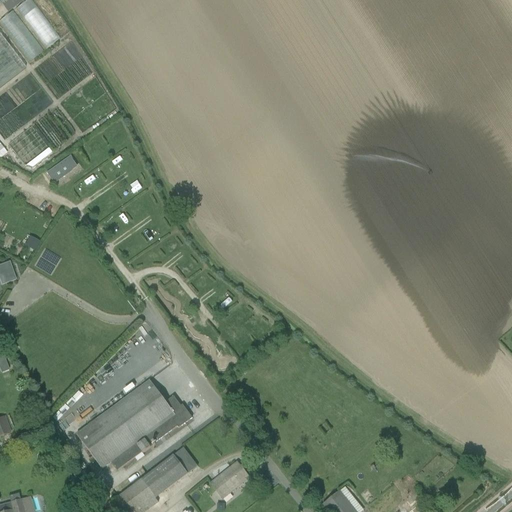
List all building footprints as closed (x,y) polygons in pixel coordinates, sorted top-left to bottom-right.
[(32,0),(28,0),(16,8),(44,51),(59,40),(32,0)] [(0,20),(0,21),(29,62),(44,52),(14,11),(0,20)] [(0,35),(0,88),(26,69),(0,35)] [(52,175),(57,182),(77,168),(70,157),(46,174),(49,178),(52,175)] [(87,183),(77,189),(82,197),(91,191),(87,183)] [(95,214),(104,209),(100,203),(91,207),(95,214)] [(105,227),(109,233),(117,228),(113,222),(105,227)] [(39,242),(32,239),(29,243),(27,242),(24,247),(34,252),(39,242)] [(166,257),(174,252),(170,245),(162,250),(166,257)] [(181,269),(187,276),(193,271),(187,264),(181,269)] [(193,285),(198,291),(204,285),(200,280),(193,285)] [(179,429),(192,419),(186,411),(184,412),(174,397),(166,403),(150,382),(77,436),(102,471),(117,460),(123,468),(143,454),(143,455),(156,446),(155,444),(177,428),(179,429)] [(0,436),(11,432),(6,418),(0,419),(0,436)] [(174,456),(188,475),(197,467),(183,449),(174,456)] [(109,511),(147,511),(158,504),(155,500),(188,475),(174,456),(106,508),(109,511)] [(222,500),(249,479),(237,464),(210,485),(222,500)] [(135,483),(147,474),(142,468),(130,477),(135,483)] [(81,474),(80,473),(80,472),(72,478),(80,490),(88,484),(85,480),(81,474)] [(354,511),(338,493),(331,499),(323,505),(328,511),(354,511)] [(27,511),(24,500),(0,507),(0,511),(27,511)]
